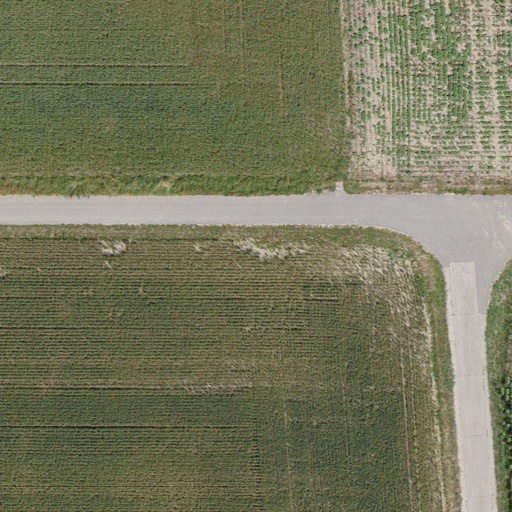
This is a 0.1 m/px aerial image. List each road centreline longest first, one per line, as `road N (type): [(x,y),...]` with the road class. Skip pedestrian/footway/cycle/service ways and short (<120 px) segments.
road 1 (track): [(0,224),(465,229)]
road 2 (track): [(483,511),(465,229),(511,229)]
